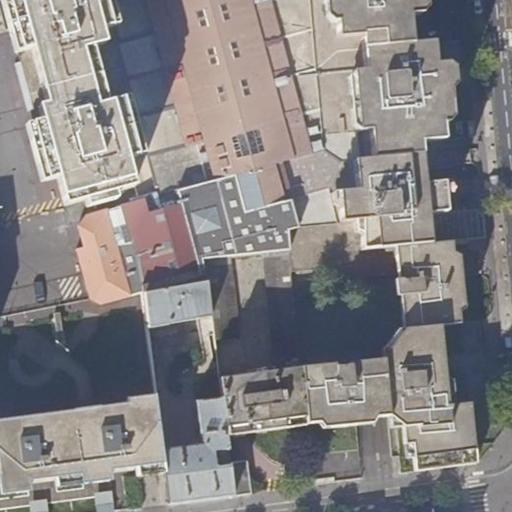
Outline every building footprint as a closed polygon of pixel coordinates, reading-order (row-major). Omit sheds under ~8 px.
[(0,0),(0,229),(4,229),(0,213),(0,34),(14,30),(20,52),(15,54),(18,65),(15,66),(29,113),(39,110),(41,117),(43,123),(33,126),(48,182),(59,179),(67,207),(87,201),(88,208),(117,200),(116,193),(135,187),(139,202),(157,269),(140,273),(143,293),(206,281),(204,262),(229,258),(263,254),(289,252),(291,271),(370,262),(369,248),(364,248),(361,219),(441,211),(438,182),(426,183),(424,167),(419,167),(417,154),(422,154),(421,141),(444,138),(442,122),(447,122),(445,107),(451,102),(450,89),(456,84),(455,68),(447,64),(436,64),(434,42),(412,44),(409,16),(420,15),(418,0),(0,0)] [(444,181),(438,182),(441,211),(447,210),(444,181)] [(157,269),(139,202),(91,217),(91,216),(88,216),(80,227),(85,248),(78,250),(91,299),(99,306),(143,293),(140,273),(157,269)] [(395,246),(452,240),(468,238),(465,209),(447,210),(441,211),(361,219),(364,248),(369,248),(395,246)] [(416,471),(477,463),(470,401),(447,403),(440,324),(460,322),(457,289),(454,261),(452,240),(395,246),(399,279),(396,279),(397,297),(401,296),(404,329),(391,348),(391,354),(382,355),(374,349),(332,354),(334,365),(301,368),(306,424),(323,422),(324,429),(358,425),(358,419),(403,415),(406,444),(413,444),(416,471)] [(306,426),(306,424),(301,368),(291,271),(289,252),(263,254),(274,371),(218,378),(220,398),(225,436),(306,426)] [(204,262),(206,281),(210,316),(213,339),(239,335),(229,258),(204,262)] [(454,261),(457,289),(463,288),(460,260),(454,261)] [(143,293),(147,329),(210,316),(206,281),(143,293)] [(170,504),(233,495),(229,465),(221,466),(217,466),(215,465),(213,452),(219,451),(227,450),(225,436),(220,398),(196,401),(201,444),(163,449),(166,472),(170,504)] [(85,482),(166,472),(163,449),(157,400),(129,404),(129,410),(0,426),(0,473),(1,473),(2,482),(3,485),(30,482),(31,489),(58,485),(57,478),(84,475),(85,482)] [(229,465),(228,462),(227,450),(219,451),(221,466),(229,465)] [(248,493),(251,493),(247,460),(228,462),(229,465),(233,495),(248,493)] [(58,485),(85,482),(84,475),(57,478),(58,485)] [(3,492),(31,489),(30,482),(3,485),(3,492)]
